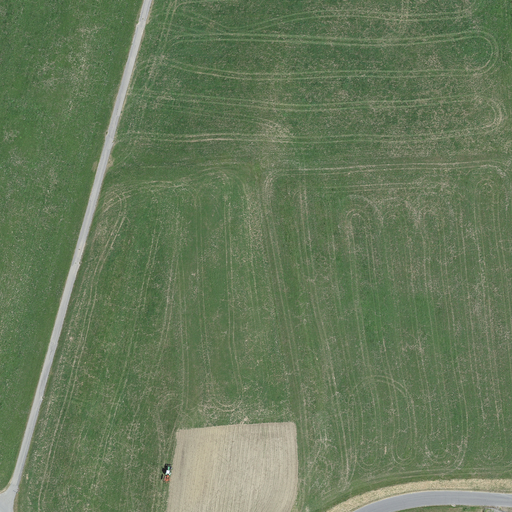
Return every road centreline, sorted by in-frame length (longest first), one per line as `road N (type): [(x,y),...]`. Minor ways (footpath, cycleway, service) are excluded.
road 1 (track): [(4,511),(147,0)]
road 2 (unclassified): [(511,500),(422,498),(369,511)]
